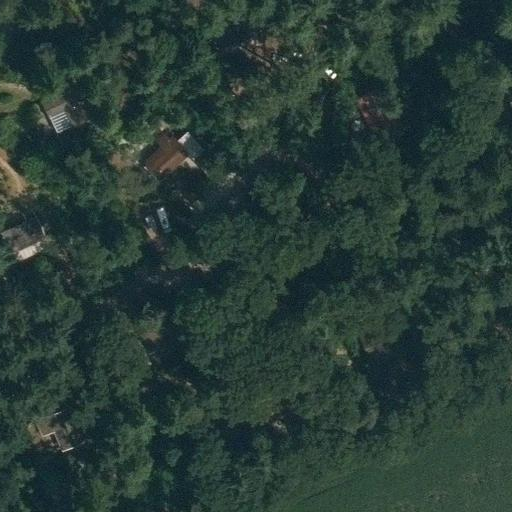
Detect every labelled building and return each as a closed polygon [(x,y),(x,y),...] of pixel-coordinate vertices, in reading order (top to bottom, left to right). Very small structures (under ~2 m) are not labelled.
[(237,12),(226,17),(225,14),(208,21),(219,47),(246,35),(237,12)] [(40,105),(56,135),(100,112),(79,73),(50,88),(55,97),(40,105)] [(357,99),(383,150),(406,138),(395,116),(403,112),(397,98),(388,103),(379,87),(357,99)] [(511,99),(511,87),(498,92),(502,103),(511,99)] [(143,160),(156,175),(186,150),(174,135),(143,160)] [(10,230),(21,256),(48,244),(39,221),(28,226),(27,223),(10,230)] [(64,245),(59,234),(48,239),(53,250),(64,245)] [(267,264),(283,256),(289,269),(307,262),(295,237),(261,252),(267,264)] [(511,286),(476,297),(484,324),(511,316),(511,314),(509,305),(511,304),(511,286)] [(140,332),(149,352),(190,333),(181,313),(140,332)] [(356,332),(364,354),(395,342),(387,320),(356,332)] [(260,401),(268,420),(283,413),(288,426),(306,418),(300,405),(305,403),(296,384),(260,401)] [(47,413),(62,448),(85,438),(70,403),(47,413)]
